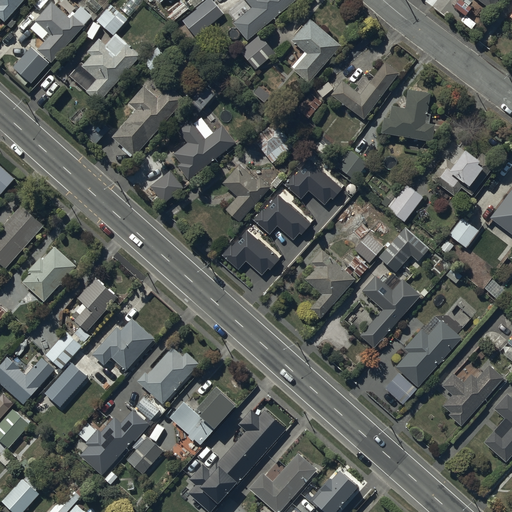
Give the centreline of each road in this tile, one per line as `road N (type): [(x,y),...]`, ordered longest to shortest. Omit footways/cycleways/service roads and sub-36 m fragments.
road 1 (secondary): [(0,107),(452,511)]
road 2 (residential): [(511,99),(383,0)]
